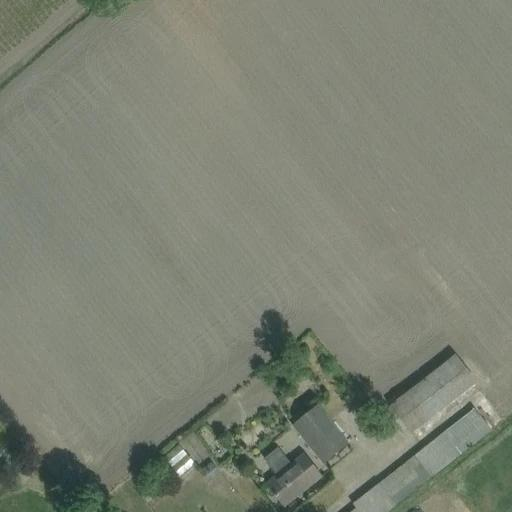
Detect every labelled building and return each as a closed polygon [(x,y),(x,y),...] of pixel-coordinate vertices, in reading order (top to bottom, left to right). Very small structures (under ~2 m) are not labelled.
[(476,382),(456,356),(393,405),(413,431),(476,382)] [(295,425),(325,464),(350,444),(320,405),(295,425)] [(357,508),(352,511),(388,511),(492,431),(476,409),(369,492),(354,504),(357,508)] [(279,448),(267,459),(280,475),(268,484),(286,507),(322,477),(305,455),(293,465),(279,448)] [(212,463),(201,472),(209,483),(221,474),(212,463)]
